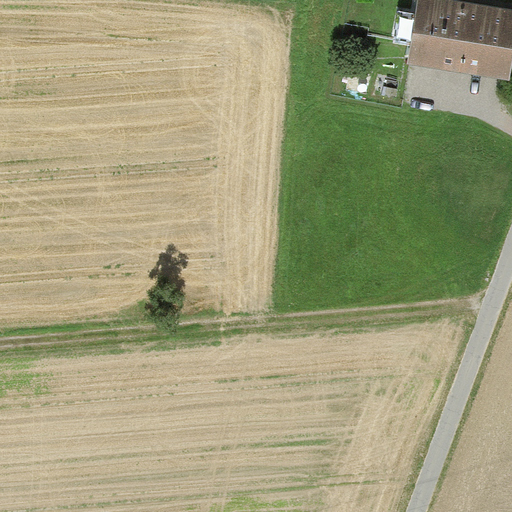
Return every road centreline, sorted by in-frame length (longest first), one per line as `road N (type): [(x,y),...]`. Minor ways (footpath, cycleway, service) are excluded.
road 1 (track): [(0,346),(497,299)]
road 2 (residential): [(511,256),(414,511)]
